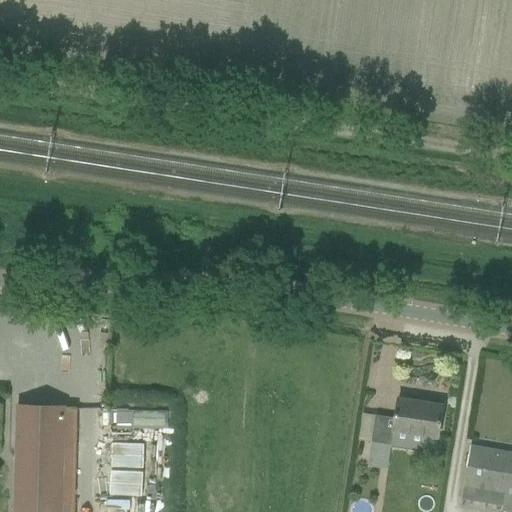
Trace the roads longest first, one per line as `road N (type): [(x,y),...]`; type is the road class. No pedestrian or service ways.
road 1 (track): [(0,92),(511,170)]
road 2 (tertiary): [(511,329),(190,283),(0,282)]
